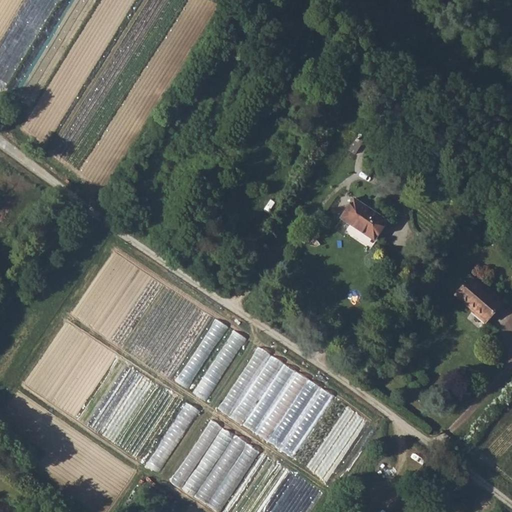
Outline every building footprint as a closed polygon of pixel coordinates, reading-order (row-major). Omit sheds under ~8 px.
[(386,229),(354,208),(342,226),(374,247),(386,229)] [(481,301),(464,286),(449,302),(479,329),(496,311),(483,299),(481,301)] [(190,389),(228,324),(216,317),(178,382),(190,389)] [(207,400),(248,337),(236,330),(195,392),(207,400)] [(148,363),(170,376),(187,349),(175,341),(173,346),(162,339),(148,363)] [(144,460),(181,395),(134,369),(97,434),(144,460)] [(150,466),(162,472),(198,407),(186,401),(150,466)]
